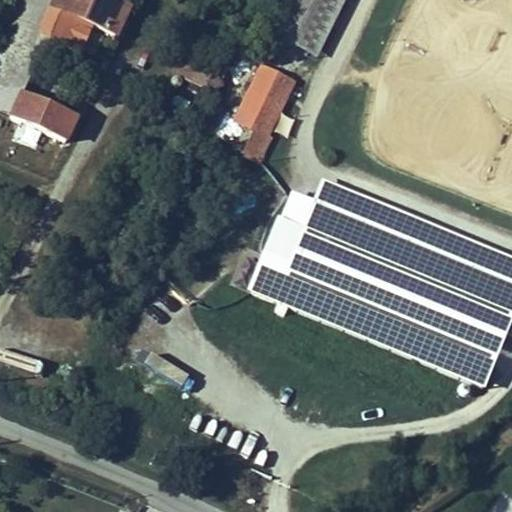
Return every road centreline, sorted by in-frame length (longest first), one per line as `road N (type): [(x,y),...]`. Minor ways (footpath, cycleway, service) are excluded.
road 1 (track): [(511,225),(313,159),(262,185),(178,339),(255,420),(285,487),(273,511)]
road 2 (residential): [(0,419),(212,511)]
